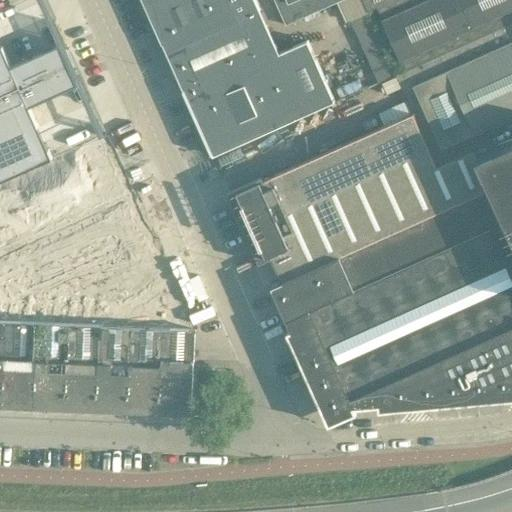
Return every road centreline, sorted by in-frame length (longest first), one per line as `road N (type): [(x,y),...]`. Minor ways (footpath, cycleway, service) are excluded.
road 1 (unclassified): [(271,438),(271,415),(91,0)]
road 2 (unclassified): [(0,431),(271,438)]
road 3 (unclassified): [(511,419),(271,438)]
